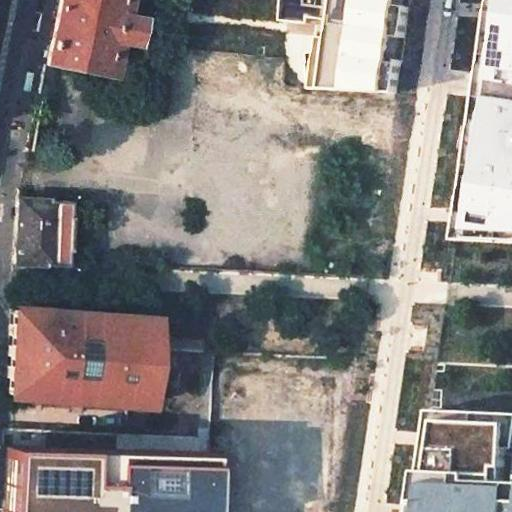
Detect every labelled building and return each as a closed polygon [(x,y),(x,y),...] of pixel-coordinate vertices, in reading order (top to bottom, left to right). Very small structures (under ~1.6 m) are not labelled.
[(55,0),(42,62),(104,72),(112,40),(133,43),(138,17),(117,13),(119,0),(55,0)] [(286,0),(284,21),(314,24),(314,19),(333,21),(331,39),(322,38),(317,88),(391,97),(402,0),(286,0)] [(511,0),(497,0),(459,246),(511,247),(511,0)] [(67,199),(15,197),(11,263),(65,264),(67,199)] [(63,311),(9,308),(7,341),(5,393),(153,404),(160,317),(63,311)] [(511,511),(511,413),(425,409),(420,511),(511,511)] [(84,446),(1,444),(0,471),(0,511),(203,511),(205,461),(107,458),(107,479),(83,478),(84,446)]
